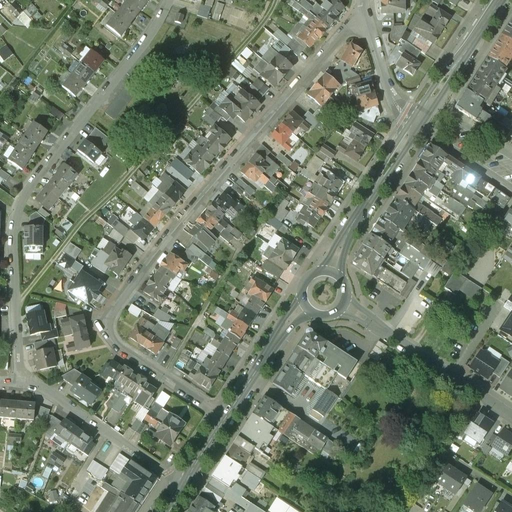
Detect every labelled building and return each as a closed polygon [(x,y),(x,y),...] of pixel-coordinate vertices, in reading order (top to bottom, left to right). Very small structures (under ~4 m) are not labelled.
[(146,0),(126,0),(125,2),(139,13),(148,1),(146,0)] [(339,1),(337,0),(328,0),(327,1),(330,4),(324,11),(334,19),(343,9),(337,4),(339,1)] [(394,0),(381,0),(381,14),(404,13),(404,9),(395,9),(394,0)] [(125,2),(116,14),(129,24),(139,13),(125,2)] [(220,20),(226,4),(219,2),(214,18),(220,20)] [(33,3),(16,21),(24,27),(40,9),(33,3)] [(324,11),(316,4),(313,8),(306,3),(302,8),(316,20),(326,28),(329,25),(330,27),(336,20),(334,19),(324,11)] [(211,8),(201,5),(197,16),(207,20),(211,8)] [(450,19),(432,6),(429,10),(437,15),(431,24),(442,31),(450,19)] [(116,14),(106,26),(120,37),(129,24),(116,14)] [(316,20),(309,14),(306,18),(313,23),(316,20)] [(183,16),(177,15),(175,22),(181,24),(183,16)] [(431,24),(424,19),(415,32),(434,44),(442,31),(431,24)] [(313,23),(308,29),(318,37),(318,38),(319,39),(325,33),(324,31),(326,28),(316,20),(313,23)] [(511,20),(502,36),(511,42),(511,20)] [(308,29),(302,36),(299,33),(294,39),(301,45),(303,43),(309,48),(318,38),(318,37),(308,29)] [(511,42),(502,36),(488,57),(504,68),(511,56),(511,42)] [(291,43),(285,38),(281,43),(287,48),(291,43)] [(350,45),(340,61),(351,68),(361,52),(350,45)] [(90,51),(81,63),(94,74),(103,62),(90,51)] [(153,52),(105,113),(114,120),(162,60),(153,52)] [(420,66),(404,55),(397,66),(413,76),(420,66)] [(292,68),(279,57),(270,67),(284,78),(292,68)] [(504,68),(488,57),(477,74),(495,86),(497,84),(500,85),(506,76),(503,74),(506,70),(504,68)] [(270,67),(263,60),(254,70),(275,89),(284,78),(270,67)] [(246,61),(241,66),(246,70),(250,65),(246,61)] [(81,63),(71,75),(85,85),(94,74),(81,63)] [(349,70),(339,63),(336,68),(346,76),(349,70)] [(495,86),(477,74),(466,91),(482,102),(489,106),(500,89),(495,86)] [(71,75),(62,87),(75,97),(85,85),(71,75)] [(339,87),(325,75),(316,86),(330,97),(339,87)] [(358,76),(346,80),(348,86),(360,81),(358,76)] [(370,82),(352,87),(356,99),(374,94),(370,82)] [(330,97),(316,86),(307,96),(321,107),(330,97)] [(491,115),(479,107),(482,102),(466,91),(455,108),(468,117),(468,116),(484,127),(490,117),(489,117),(491,115)] [(374,94),(356,99),(359,110),(358,117),(369,122),(373,123),(375,116),(379,115),(377,105),(374,94)] [(259,105),(247,95),(239,103),(252,114),(259,105)] [(252,114),(239,103),(230,96),(220,108),(231,118),(234,114),(244,123),(252,114)] [(220,108),(217,106),(213,110),(227,122),(231,118),(220,108)] [(53,107),(48,113),(59,121),(64,115),(53,107)] [(292,113),(282,126),(292,134),(299,126),(307,132),(310,128),(292,113)] [(206,123),(199,117),(195,122),(202,128),(206,123)] [(510,131),(490,117),(484,127),(505,141),(509,135),(511,132),(510,131)] [(378,128),(369,122),(366,127),(375,133),(378,128)] [(47,132),(33,123),(25,136),(39,145),(47,132)] [(373,135),(356,124),(351,132),(352,133),(349,138),(354,141),(365,148),(373,135)] [(214,126),(203,139),(209,144),(210,143),(219,151),(219,152),(220,153),(226,146),(224,145),(230,139),(214,126)] [(292,134),(282,126),(273,137),(290,151),(293,148),(286,142),(292,134)] [(110,140),(95,129),(85,141),(100,153),(110,140)] [(39,145),(25,136),(16,148),(31,158),(39,145)] [(203,139),(201,137),(196,144),(198,146),(194,150),(197,153),(209,163),(210,162),(219,152),(219,151),(210,143),(209,144),(203,139)] [(77,151),(93,164),(101,154),(100,153),(85,141),(77,151)] [(350,147),(342,142),(337,149),(356,161),(365,148),(354,141),(350,147)] [(335,159),(340,153),(327,144),(323,149),(335,159)] [(451,159),(430,145),(420,160),(433,169),(434,169),(439,172),(444,165),(447,166),(451,159)] [(31,158),(16,148),(8,161),(22,171),(31,158)] [(320,151),(306,171),(314,176),(327,157),(320,151)] [(188,156),(184,161),(199,174),(205,168),(206,169),(211,163),(210,162),(209,163),(197,153),(192,159),(188,156)] [(292,167),(295,162),(282,153),(278,158),(292,167)] [(263,162),(256,156),(248,164),(261,175),(263,173),(267,168),(261,163),(263,162)] [(467,170),(451,159),(447,166),(455,172),(454,174),(450,180),(459,185),(467,170)] [(433,169),(420,160),(412,173),(441,192),(447,182),(451,184),(449,187),(454,190),(458,185),(459,185),(450,180),(445,176),(439,172),(434,169),(433,169)] [(248,164),(241,173),(248,179),(249,177),(255,182),(259,177),(261,175),(248,164)] [(64,165),(54,177),(68,188),(77,176),(64,165)] [(196,178),(181,165),(176,171),(191,184),(196,178)] [(191,184),(176,171),(170,167),(166,171),(172,176),(171,177),(186,190),(191,184)] [(0,174),(7,180),(12,176),(4,170),(0,174)] [(454,174),(449,170),(445,176),(450,180),(454,174)] [(467,170),(459,185),(458,185),(465,190),(474,175),(467,170)] [(336,177),(329,172),(324,179),(328,181),(323,189),(334,196),(341,185),(334,180),(336,177)] [(275,181),(266,173),(265,174),(264,174),(263,173),(261,175),(267,181),(272,185),(275,181)] [(441,192),(412,173),(404,186),(420,196),(425,188),(429,191),(429,193),(437,198),(441,192)] [(185,191),(164,174),(158,180),(162,183),(156,190),(163,196),(164,196),(174,204),(185,191)] [(267,181),(261,175),(259,177),(260,179),(260,180),(264,184),(267,181)] [(54,177),(45,189),(58,200),(68,188),(54,177)] [(248,187),(239,179),(235,184),(244,192),(248,187)] [(135,183),(130,188),(138,195),(143,189),(135,183)] [(420,196),(404,186),(395,199),(422,217),(427,211),(415,203),(420,196)] [(58,200),(45,189),(35,201),(49,212),(58,200)] [(334,196),(323,189),(319,195),(316,199),(327,206),(329,203),(331,204),(336,197),(334,196)] [(319,195),(311,190),(308,194),(316,199),(319,195)] [(230,201),(223,194),(214,205),(224,214),(230,207),(233,210),(239,204),(232,198),(230,201)] [(316,199),(308,194),(306,198),(313,203),(316,199)] [(174,204),(164,196),(163,196),(154,207),(164,216),(174,204)] [(327,206),(316,199),(313,203),(309,209),(320,216),(320,217),(322,218),(327,210),(325,209),(327,206)] [(422,217),(395,199),(381,219),(398,230),(399,230),(404,233),(409,237),(411,235),(403,229),(410,218),(418,223),(422,217)] [(224,214),(214,205),(213,204),(207,211),(208,212),(206,215),(216,224),(219,220),(224,214)] [(297,208),(291,204),(288,210),(294,213),(297,208)] [(446,213),(434,205),(430,210),(443,218),(446,213)] [(511,206),(502,221),(511,227),(511,232),(508,239),(511,241),(511,206)] [(154,207),(144,219),(154,228),(164,216),(154,207)] [(49,215),(40,209),(37,213),(45,220),(49,215)] [(320,216),(309,209),(307,213),(304,216),(301,214),(296,221),(304,226),(306,223),(313,228),(320,217),(320,216)] [(441,220),(427,211),(422,217),(431,223),(437,227),(441,220)] [(36,213),(30,217),(30,228),(43,228),(43,226),(45,220),(37,213),(36,213)] [(206,215),(203,218),(202,216),(196,223),(197,225),(198,224),(208,233),(213,227),(216,224),(206,215)] [(431,223),(422,217),(418,223),(416,225),(426,231),(431,223)] [(62,224),(68,230),(74,224),(68,218),(62,224)] [(106,224),(98,218),(96,221),(102,229),(106,224)] [(136,228),(133,232),(144,240),(154,228),(144,219),(136,228)] [(398,230),(381,219),(370,236),(387,247),(398,230)] [(129,231),(115,220),(110,227),(124,238),(129,231)] [(232,229),(227,225),(226,226),(219,220),(216,224),(233,238),(237,241),(241,235),(233,228),(232,229)] [(208,233),(198,224),(197,225),(189,235),(195,240),(193,243),(205,252),(215,239),(208,233)] [(233,238),(216,224),(213,227),(220,233),(219,236),(228,244),(233,238)] [(275,231),(266,225),(262,230),(271,236),(275,231)] [(30,228),(25,228),(25,255),(43,256),(43,228),(30,228)] [(387,247),(370,236),(363,248),(382,260),(388,252),(388,255),(395,259),(398,254),(387,247)] [(424,247),(409,237),(405,244),(420,253),(424,247)] [(505,237),(493,255),(501,260),(511,243),(511,241),(508,239),(505,237)] [(297,250),(282,240),(275,250),(291,261),(297,250)] [(81,252),(70,244),(62,253),(65,255),(74,261),(75,261),(81,252)] [(204,255),(192,245),(187,250),(200,261),(204,255)] [(110,252),(105,248),(102,252),(110,257),(112,255),(110,254),(110,253),(110,252)] [(382,260),(363,248),(352,264),(371,277),(382,260)] [(121,254),(115,250),(112,255),(110,257),(124,267),(130,257),(123,252),(121,254)] [(275,250),(269,260),(285,270),(291,261),(275,250)] [(100,251),(91,265),(104,274),(109,267),(111,269),(110,271),(118,276),(124,267),(110,257),(102,252),(100,251)] [(65,255),(58,265),(64,269),(70,268),(74,261),(65,255)] [(170,255),(166,261),(164,260),(160,267),(161,268),(175,277),(180,269),(183,271),(187,266),(170,255)] [(282,273),(264,262),(260,268),(278,279),(282,273)] [(98,277),(83,267),(79,273),(81,274),(81,273),(94,282),(98,277)] [(153,280),(166,289),(172,280),(175,283),(178,279),(175,277),(161,268),(153,280)] [(457,269),(443,289),(455,296),(465,279),(460,275),(462,272),(457,269)] [(94,282),(81,273),(81,274),(74,284),(69,281),(68,284),(67,289),(68,294),(70,298),(74,302),(77,297),(88,305),(92,298),(95,300),(99,294),(96,292),(100,286),(94,282)] [(166,289),(153,280),(152,279),(147,285),(149,286),(144,293),(161,304),(165,298),(161,296),(166,289)] [(272,291),(257,281),(254,286),(248,294),(252,297),(263,304),(272,291)] [(511,295),(503,307),(511,313),(511,295)] [(263,304),(252,297),(250,300),(244,309),(255,316),(259,310),(263,304)] [(30,308),(31,314),(44,310),(43,304),(30,308)] [(141,316),(144,310),(135,304),(131,311),(141,316)] [(255,316),(244,309),(239,317),(237,321),(247,328),(255,316)] [(65,310),(53,313),(55,319),(66,316),(65,310)] [(229,316),(222,311),(219,316),(226,320),(229,316)] [(43,312),(26,315),(30,336),(40,334),(50,332),(49,325),(46,326),(43,312)] [(171,318),(160,312),(155,319),(160,322),(168,324),(171,318)] [(239,317),(231,312),(229,316),(237,321),(239,317)] [(511,313),(500,331),(511,338),(511,313)] [(237,321),(229,316),(226,320),(221,328),(229,333),(239,340),(247,328),(237,321)] [(82,317),(61,322),(64,337),(73,335),(86,332),(82,317)] [(142,320),(130,338),(142,346),(149,336),(140,330),(145,322),(142,320)] [(156,326),(149,336),(142,346),(155,355),(168,334),(156,326)] [(186,339),(194,343),(199,333),(191,329),(186,339)] [(50,332),(40,334),(42,342),(46,341),(54,339),(58,338),(57,331),(50,332)] [(86,332),(73,335),(76,346),(67,348),(68,353),(89,348),(86,332)] [(223,341),(221,345),(231,352),(239,340),(229,333),(223,341)] [(311,333),(305,341),(303,339),(301,342),(297,348),(314,359),(314,360),(315,360),(317,355),(319,353),(322,355),(325,351),(331,355),(335,349),(311,333)] [(223,341),(216,336),(213,340),(221,345),(223,341)] [(181,341),(176,338),(170,347),(176,350),(181,341)] [(54,339),(46,341),(48,348),(48,349),(55,347),(54,339)] [(221,345),(213,340),(210,344),(218,349),(221,345)] [(42,342),(33,344),(35,351),(48,348),(46,341),(42,342)] [(378,341),(368,356),(377,362),(387,347),(378,341)] [(231,352),(221,345),(218,349),(213,357),(224,364),(231,352)] [(202,352),(193,347),(190,352),(199,357),(202,352)] [(291,357),(286,364),(301,375),(302,374),(309,363),(311,364),(314,359),(297,348),(291,357)] [(9,351),(0,350),(0,369),(7,370),(9,351)] [(52,350),(34,354),(38,371),(56,367),(52,350)] [(485,352),(482,353),(481,352),(470,369),(487,380),(491,373),(498,363),(497,362),(490,358),(489,355),(485,352)] [(210,362),(206,360),(204,364),(202,367),(202,368),(216,377),(221,370),(220,370),(224,364),(213,357),(210,362)] [(330,357),(324,366),(330,370),(336,361),(330,357)] [(509,364),(500,358),(497,362),(498,363),(491,373),(499,379),(509,364)] [(123,369),(112,362),(107,369),(104,367),(99,375),(106,379),(108,376),(116,381),(123,370),(123,369)] [(301,375),(286,364),(278,376),(273,384),(291,396),(303,376),(302,374),(301,375)] [(131,372),(124,368),(123,369),(123,370),(116,381),(112,387),(117,391),(117,392),(122,385),(126,387),(133,376),(130,374),(131,372)] [(202,368),(197,376),(192,373),(189,377),(208,390),(216,377),(202,368)] [(74,370),(60,378),(73,387),(82,375),(74,370)] [(511,370),(501,387),(504,388),(502,390),(511,396),(511,370)] [(101,393),(89,384),(91,382),(82,375),(73,387),(71,390),(76,393),(74,396),(88,406),(89,406),(91,406),(92,405),(93,404),(94,403),(94,401),(95,402),(101,393)] [(137,378),(133,376),(126,387),(130,390),(136,394),(143,383),(144,383),(145,381),(138,377),(137,378)] [(144,383),(143,383),(136,394),(132,401),(143,408),(144,407),(147,409),(153,399),(151,397),(155,390),(144,383)] [(117,392),(121,395),(126,387),(122,385),(117,392)] [(121,395),(119,398),(123,400),(125,397),(130,390),(126,387),(121,395)] [(326,391),(313,410),(324,418),(337,398),(326,391)] [(281,408),(264,397),(259,406),(253,415),(270,426),(281,408)] [(18,403),(1,402),(0,411),(0,418),(16,420),(18,403)] [(35,405),(18,403),(16,420),(33,422),(35,405)] [(160,419),(149,412),(146,415),(157,423),(160,419)] [(184,424),(169,414),(162,426),(177,436),(184,424)] [(157,423),(146,415),(143,419),(155,427),(157,423)] [(270,426),(253,415),(245,426),(238,438),(255,449),(263,455),(278,431),(270,426)] [(290,415),(279,432),(288,438),(300,421),(290,415)] [(472,424),(465,435),(479,444),(492,424),(478,415),(472,424)] [(137,419),(130,429),(135,432),(141,423),(142,422),(137,419)] [(466,420),(456,435),(462,439),(465,435),(472,424),(466,420)] [(78,431),(64,421),(55,434),(69,444),(78,431)] [(141,423),(135,432),(140,435),(146,426),(141,423)] [(177,436),(162,426),(154,437),(169,447),(177,436)] [(92,440),(78,431),(69,444),(83,454),(92,440)] [(511,437),(502,431),(492,446),(506,456),(511,447),(511,437)] [(255,449),(238,438),(232,447),(225,458),(242,469),(246,462),(248,463),(251,458),(249,457),(255,449)] [(60,457),(54,454),(51,459),(56,463),(60,457)] [(119,454),(110,469),(119,475),(129,461),(119,454)] [(65,461),(60,457),(56,463),(61,466),(65,461)] [(218,468),(207,485),(247,511),(251,505),(242,498),(246,491),(235,484),(239,479),(242,481),(243,485),(254,492),(260,481),(242,469),(225,458),(218,468)] [(108,471),(93,461),(87,471),(101,481),(108,471)] [(155,479),(130,461),(118,478),(119,478),(127,484),(121,494),(138,505),(155,479)] [(434,481),(444,488),(455,472),(445,465),(434,481)] [(466,479),(455,472),(444,488),(455,495),(466,479)] [(119,478),(112,488),(121,494),(127,484),(119,478)] [(479,511),(491,495),(476,485),(463,505),(468,508),(467,509),(468,510),(469,509),(472,511),(471,511),(479,511)] [(223,506),(203,492),(199,498),(217,510),(219,511),(223,506)] [(121,494),(108,511),(133,511),(138,505),(121,494)] [(192,507),(189,511),(215,511),(217,510),(199,498),(192,507)] [(269,511),(262,511),(251,505),(247,511),(246,511),(294,511),(277,500),(269,511)] [(511,511),(511,509),(501,502),(494,511),(511,511)]
